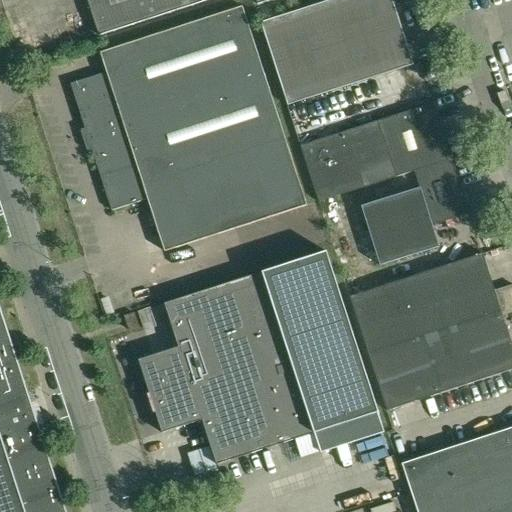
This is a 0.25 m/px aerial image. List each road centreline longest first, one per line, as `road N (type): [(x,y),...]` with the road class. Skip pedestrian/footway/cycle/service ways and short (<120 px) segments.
road 1 (unclassified): [(115,511),(0,157)]
road 2 (unclassified): [(511,163),(458,0)]
